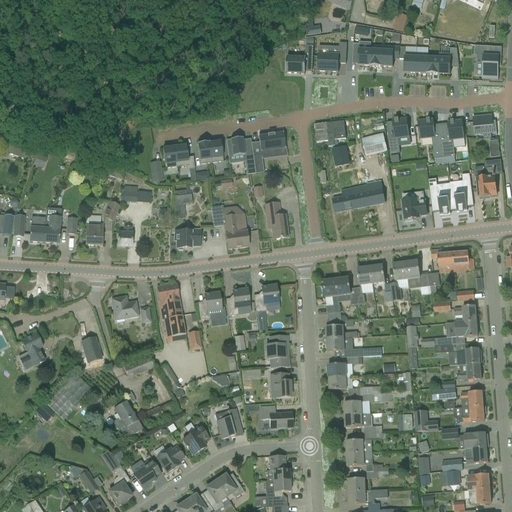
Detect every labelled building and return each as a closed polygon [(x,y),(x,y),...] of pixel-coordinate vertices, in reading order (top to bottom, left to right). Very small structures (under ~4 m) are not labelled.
[(295,4),(287,0),(269,0),(274,2),(273,5),(290,14),(295,4)] [(443,26),(448,8),(441,6),(437,24),(443,26)] [(394,12),(388,11),(385,21),(392,23),(394,12)] [(408,18),(398,15),(394,31),(403,34),(408,18)] [(307,36),(320,35),(319,28),(313,29),(312,23),(305,24),(307,36)] [(470,35),(481,37),(483,26),(472,24),(470,35)] [(358,67),(370,67),(370,52),(371,43),(359,43),(359,49),(354,48),(353,62),(358,62),(358,67)] [(346,65),(347,45),(339,44),(339,48),(331,48),(331,55),(318,54),(317,72),(338,73),(339,64),(346,65)] [(305,63),(312,64),(313,47),(305,47),(304,59),(286,58),(285,74),(304,75),(305,63)] [(491,48),(474,47),(474,57),(479,57),(479,65),(483,66),(482,81),(498,81),(499,57),(491,57),(491,48)] [(382,52),(382,68),(393,68),(393,60),(399,60),(400,49),(394,48),(394,52),(382,52)] [(440,55),(439,59),(440,59),(440,60),(439,75),(450,76),(451,68),(459,69),(457,50),(451,50),(451,56),(440,55)] [(382,69),(382,68),(382,52),(370,52),(370,67),(369,68),(382,69)] [(405,58),(404,74),(415,75),(416,59),(405,58)] [(428,59),(416,59),(415,75),(427,75),(428,59)] [(439,77),(439,76),(439,75),(440,60),(428,59),(427,75),(427,76),(439,77)] [(473,119),(474,128),(482,128),(483,135),(497,134),(497,125),(494,125),(493,117),(473,119)] [(407,120),(392,122),(392,124),(386,124),(391,156),(400,154),(398,140),(409,138),(407,120)] [(435,160),(443,159),(440,127),(434,127),(433,121),(418,123),(421,141),(432,140),(434,160),(435,160)] [(440,127),(443,159),(445,159),(454,158),(455,158),(453,142),(464,140),(462,122),(447,124),(447,126),(440,127)] [(346,123),(315,124),(316,143),(332,142),(332,139),(347,139),(346,123)] [(285,150),(285,149),(283,134),(274,135),(267,136),(258,138),(259,144),(251,145),(255,175),(264,174),(262,161),(262,159),(276,157),(276,151),(285,150)] [(388,153),(383,134),(362,140),(367,158),(388,153)] [(226,142),(228,159),(244,157),(246,176),(255,175),(251,145),(250,141),(242,142),(242,140),(226,142)] [(489,143),(490,152),(499,151),(498,142),(489,143)] [(220,143),(209,145),(211,160),(223,159),(220,143)] [(197,145),(199,162),(211,160),(209,145),(209,144),(197,145)] [(9,147),(7,154),(23,160),(25,153),(9,147)] [(174,148),(176,164),(188,163),(186,147),(174,148)] [(350,166),(346,147),(333,150),(336,168),(350,166)] [(174,148),(162,150),(165,166),(176,164),(174,148)] [(39,152),(36,161),(45,164),(48,156),(48,155),(39,152)] [(502,175),(501,161),(484,164),(486,180),(478,181),(480,198),(481,198),(481,200),(489,199),(489,197),(496,196),(494,176),(502,175)] [(84,169),(93,172),(95,166),(86,162),(84,169)] [(108,177),(116,179),(119,171),(110,169),(108,177)] [(151,175),(153,184),(163,182),(162,173),(151,175)] [(450,184),(454,212),(457,212),(457,214),(468,213),(467,207),(474,206),(470,175),(462,176),(464,190),(451,191),(450,184)] [(222,191),(233,190),(232,180),(221,182),(222,191)] [(450,213),(454,212),(450,184),(451,192),(438,194),(437,181),(429,182),(433,212),(439,211),(440,217),(451,216),(450,213)] [(333,201),(335,215),(385,204),(380,183),(370,185),(370,187),(360,189),(360,188),(341,192),(343,199),(333,201)] [(172,199),(172,206),(172,221),(185,219),(183,205),(192,204),(191,196),(186,197),(185,191),(172,193),(173,199),(172,199)] [(122,202),(137,203),(137,194),(123,193),(122,202)] [(420,220),(420,219),(420,217),(428,216),(426,202),(425,202),(423,193),(416,194),(417,200),(402,202),(405,223),(413,222),(412,221),(420,220)] [(103,219),(113,223),(120,207),(110,203),(103,219)] [(271,231),(273,242),(288,239),(285,216),(280,217),(279,204),(264,206),(268,231),(271,231)] [(248,248),(244,216),(236,217),(236,215),(233,216),(232,211),(223,212),(223,208),(211,209),(213,229),(223,228),(226,251),(248,248)] [(45,219),(44,230),(44,244),(58,245),(60,219),(55,218),(55,210),(47,210),(46,211),(45,219)] [(5,217),(2,236),(11,237),(14,219),(5,217)] [(23,238),(24,218),(15,217),(14,238),(23,238)] [(44,230),(45,219),(31,218),(30,229),(29,243),(44,244),(44,230)] [(75,236),(76,220),(68,219),(67,235),(75,236)] [(85,247),(102,247),(103,226),(86,225),(85,247)] [(117,248),(132,249),(132,235),(131,235),(131,228),(124,228),(124,234),(118,234),(117,248)] [(200,248),(200,231),(184,231),(184,233),(174,233),(174,242),(176,243),(176,250),(178,250),(178,252),(183,252),(183,250),(191,250),(191,248),(200,248)] [(454,266),(453,254),(442,255),(441,251),(431,252),(432,262),(438,261),(438,267),(454,266)] [(453,254),(454,266),(465,265),(466,272),(474,271),(473,261),(469,261),(468,253),(453,254)] [(404,264),(406,281),(408,290),(430,288),(429,276),(420,277),(418,262),(404,264)] [(406,281),(404,264),(393,265),(395,282),(406,281)] [(383,267),(370,268),(372,285),(385,283),(383,267)] [(360,287),(372,285),(370,268),(358,270),(360,287)] [(430,288),(440,286),(439,274),(429,275),(430,288)] [(339,303),(351,302),(351,307),(357,306),(355,290),(350,290),(349,279),(336,281),(339,303)] [(327,308),(328,315),(340,313),(339,303),(336,281),(324,282),(326,300),(333,299),(334,308),(327,308)] [(400,290),(398,290),(397,284),(390,285),(393,303),(401,302),(400,290)] [(163,286),(163,288),(156,289),(162,319),(168,318),(169,319),(168,319),(171,338),(185,336),(176,285),(170,286),(169,285),(163,286)] [(393,303),(390,285),(384,286),(387,304),(393,303)] [(266,306),(278,304),(278,301),(280,301),(279,294),(277,295),(276,287),(261,289),(262,298),(254,299),(254,297),(253,297),(255,314),(256,314),(264,312),(267,312),(266,306)] [(357,306),(365,305),(364,297),(363,297),(362,289),(355,290),(357,306)] [(249,307),(247,291),(245,291),(243,290),(240,290),(239,292),(232,293),(233,302),(226,302),(226,300),(225,301),(228,317),(238,316),(237,309),(249,307)] [(197,304),(199,320),(199,321),(210,320),(210,322),(226,320),(224,308),(221,309),(219,294),(217,295),(215,293),(212,294),(211,295),(204,296),(205,305),(198,306),(198,304),(197,304)] [(457,294),(458,303),(474,301),(473,293),(457,294)] [(111,301),(115,322),(138,318),(136,303),(127,305),(126,298),(111,301)] [(450,304),(434,305),(434,314),(451,312),(450,304)] [(420,308),(412,309),(413,319),(421,318),(420,308)] [(462,316),(462,323),(477,322),(475,308),(461,309),(461,310),(454,311),(454,316),(462,316)] [(150,322),(148,310),(140,311),(142,324),(150,322)] [(264,312),(256,314),(259,334),(267,333),(264,312)] [(329,324),(342,323),(341,317),(340,313),(328,315),(329,324)] [(455,324),(456,338),(464,338),(464,339),(478,338),(477,322),(462,323),(455,324)] [(344,329),(345,329),(345,323),(342,323),(329,324),(327,324),(327,328),(326,328),(327,341),(353,340),(358,339),(357,334),(344,334),(344,329)] [(406,329),(408,350),(413,349),(415,349),(418,349),(417,333),(415,333),(415,328),(406,329)] [(198,333),(188,335),(191,352),(201,350),(198,333)] [(43,348),(36,335),(21,343),(27,354),(17,359),(24,373),(45,363),(38,350),(43,348)] [(236,352),(245,351),(243,337),(234,338),(236,352)] [(96,338),(82,343),(89,364),(102,359),(96,338)] [(288,359),(284,359),(284,349),(288,349),(287,338),(269,339),(269,347),(266,347),(267,361),(270,361),(271,369),(289,368),(288,359)] [(452,339),(434,340),(435,342),(425,342),(425,348),(435,348),(435,347),(453,346),(452,339)] [(346,353),(347,359),(362,359),(369,358),(368,351),(363,351),(353,351),(353,340),(327,341),(327,354),(346,353)] [(453,353),(453,346),(435,347),(435,348),(435,354),(453,353)] [(479,359),(479,350),(465,351),(465,352),(457,353),(458,366),(466,366),(480,365),(482,364),(482,358),(479,359)] [(122,366),(126,375),(128,379),(154,368),(149,355),(122,366)] [(228,369),(235,368),(234,360),(227,361),(228,369)] [(480,365),(466,366),(467,374),(457,375),(457,381),(468,380),(468,382),(481,381),(480,365)] [(167,366),(158,372),(172,394),(180,389),(177,383),(178,383),(167,366)] [(329,379),(346,378),(345,366),(328,367),(329,379)] [(63,422),(93,391),(73,373),(44,404),(63,422)] [(400,384),(411,382),(410,374),(399,375),(400,384)] [(229,386),(228,376),(215,378),(216,388),(229,386)] [(275,400),(291,399),(290,383),(288,383),(288,376),(270,377),(271,384),(274,384),(275,400)] [(349,398),(363,397),(382,395),(381,388),(361,389),(361,390),(353,390),(353,389),(353,378),(346,378),(329,379),(329,392),(348,391),(349,398)] [(432,402),(456,400),(455,390),(443,391),(432,391),(432,402)] [(176,400),(184,397),(181,391),(174,394),(176,400)] [(393,394),(382,395),(363,397),(363,403),(374,402),(393,401),(393,400),(409,398),(412,398),(412,393),(405,393),(393,395),(393,394)] [(461,395),(462,411),(483,409),(482,393),(461,395)] [(109,409),(113,407),(111,402),(104,406),(108,413),(110,412),(109,409)] [(127,403),(114,410),(119,419),(112,423),(118,433),(120,432),(125,441),(142,431),(127,403)] [(345,417),(363,416),(362,404),(344,404),(345,417)] [(46,424),(54,416),(43,406),(36,413),(46,424)] [(164,419),(159,409),(159,407),(146,414),(152,425),(164,419)] [(269,421),(270,431),(292,430),(291,414),(275,415),(275,408),(260,408),(260,421),(269,421)] [(483,408),(483,409),(462,411),(463,424),(484,423),(484,415),(486,415),(486,408),(483,408)] [(235,439),(243,437),(235,411),(227,413),(224,414),(215,416),(216,422),(221,441),(234,437),(235,439)] [(414,414),(414,423),(415,434),(439,432),(438,422),(428,423),(427,413),(414,414)] [(371,415),(363,416),(345,417),(345,430),(364,429),(365,435),(382,435),(382,433),(382,428),(372,428),(371,415)] [(403,417),(404,433),(413,433),(412,416),(403,417)] [(167,429),(170,434),(176,431),(172,426),(167,429)] [(203,445),(209,441),(200,427),(188,435),(190,437),(182,442),(192,457),(194,456),(195,458),(200,454),(199,453),(206,448),(203,445)] [(455,440),(459,440),(458,437),(458,432),(442,434),(442,441),(455,440)] [(382,435),(365,435),(365,442),(346,443),(347,455),(372,454),(372,442),(386,441),(385,435),(382,435)] [(465,451),(487,450),(487,449),(489,448),(488,442),(486,442),(485,435),(464,436),(465,451)] [(170,449),(156,458),(167,474),(178,467),(176,464),(184,459),(176,447),(171,451),(170,449)] [(488,464),(487,450),(465,451),(466,466),(488,464)] [(113,458),(118,466),(122,463),(122,456),(120,453),(113,458)] [(347,468),(365,468),(364,461),(372,461),(372,454),(347,455),(347,468)] [(284,458),(269,458),(268,459),(268,473),(272,473),(272,483),(290,483),(289,471),(285,471),(284,458)] [(154,480),(161,475),(151,461),(143,467),(144,469),(133,476),(142,491),(156,482),(154,480)] [(459,472),(463,472),(462,461),(442,463),(442,474),(443,473),(459,472)] [(75,480),(79,477),(91,495),(98,490),(86,473),(87,472),(71,468),(68,470),(75,480)] [(127,501),(132,498),(124,486),(130,482),(120,468),(113,472),(118,479),(117,480),(115,481),(114,483),(114,485),(114,487),(115,489),(108,493),(118,507),(119,506),(121,507),(126,504),(127,501)] [(460,486),(459,472),(443,473),(444,487),(460,486)] [(218,479),(214,481),(225,498),(231,494),(235,500),(244,493),(232,475),(226,479),(225,477),(219,480),(218,479)] [(467,478),(468,492),(490,491),(489,476),(467,478)] [(425,482),(429,482),(429,477),(420,478),(421,487),(425,486),(425,482)] [(366,480),(348,481),(348,494),(366,493),(366,480)] [(220,502),(225,498),(214,481),(210,484),(211,486),(206,489),(207,491),(202,495),(213,511),(216,511),(224,507),(220,502)] [(286,500),(284,498),(282,496),(281,496),(281,494),(290,493),(290,483),(272,483),(265,484),(266,509),(272,509),(287,508),(286,500)] [(58,498),(64,493),(61,489),(55,493),(58,498)] [(491,505),(490,491),(468,492),(468,493),(469,500),(469,507),(491,505)] [(366,493),(348,494),(349,506),(367,506),(367,499),(374,498),(375,500),(388,500),(388,492),(374,492),(366,493)] [(213,511),(202,495),(196,499),(195,497),(190,500),(188,499),(184,502),(191,511),(213,511)] [(430,508),(429,497),(422,498),(423,508),(430,508)] [(103,511),(105,511),(98,500),(94,503),(94,502),(82,510),(83,511),(103,511)] [(41,511),(34,502),(28,506),(32,511),(41,511)] [(191,511),(184,502),(180,504),(181,506),(176,510),(177,511),(176,511),(191,511)] [(454,511),(464,511),(463,503),(453,504),(454,511)]
